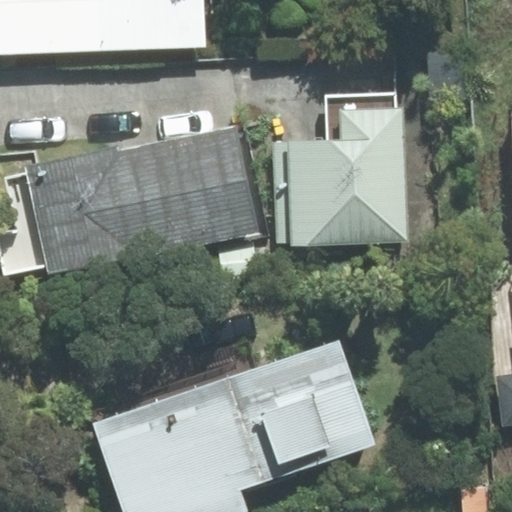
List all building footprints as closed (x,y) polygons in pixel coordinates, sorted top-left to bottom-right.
[(221,40),(219,0),(13,0),(14,43),(221,40)] [(303,237),(427,233),(421,87),(338,90),(340,130),(299,131),(303,237)] [(64,267),(280,222),(258,113),(41,159),(64,267)] [(390,434),(357,332),(112,409),(144,511),(257,511),(314,494),(304,461),(390,434)] [(511,367),(493,369),(498,428),(511,427),(511,367)]
